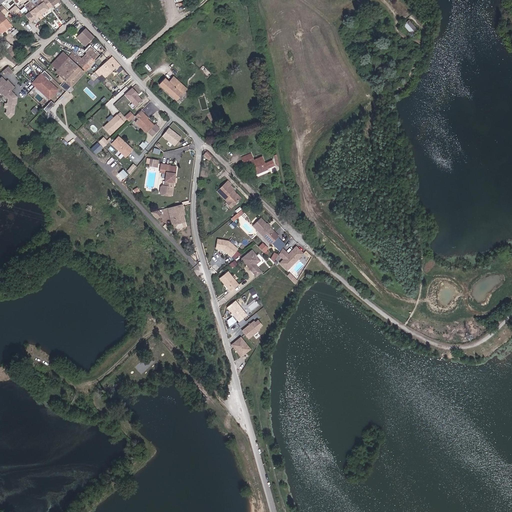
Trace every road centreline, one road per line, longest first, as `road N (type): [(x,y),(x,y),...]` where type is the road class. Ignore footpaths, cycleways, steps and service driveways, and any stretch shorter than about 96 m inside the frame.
road 1 (unclassified): [(273,511),(195,232),(199,140)]
road 2 (unknown): [(28,87),(207,273)]
road 3 (residential): [(66,0),(199,140)]
road 4 (residential): [(199,140),(307,246)]
